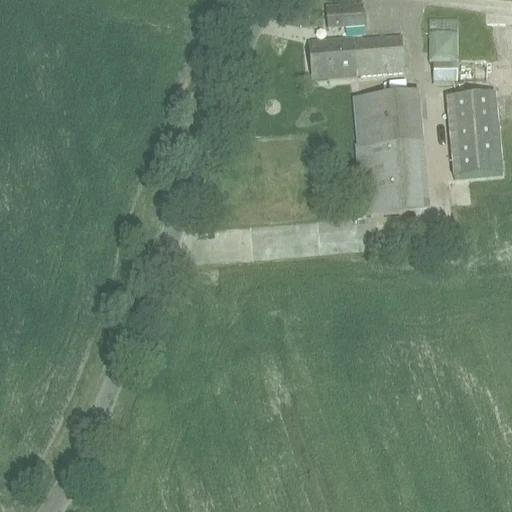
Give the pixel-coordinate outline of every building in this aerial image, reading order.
[(328,34),(364,31),(363,10),(326,13),(328,34)] [(434,85),(457,85),(457,22),(428,22),(428,66),(434,66),(434,85)] [(404,75),(401,38),(353,42),(353,41),(308,45),(312,84),(356,80),(356,79),(404,75)] [(363,219),(417,214),(406,95),(353,100),(357,152),(363,219)] [(453,181),(502,177),(495,96),(446,101),(453,181)]
